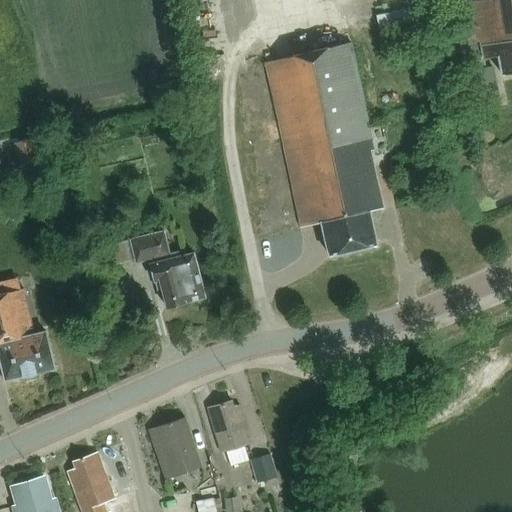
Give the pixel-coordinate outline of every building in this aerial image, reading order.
[(511,0),(463,0),(470,37),(473,36),(481,44),(484,59),(498,56),(502,75),(511,72),(511,0)] [(351,43),(266,63),(301,228),(322,223),(330,256),(377,246),(369,212),(384,208),(370,151),(373,151),(351,43)] [(476,45),(460,48),(463,60),(478,57),(476,45)] [(493,67),(467,72),(470,90),(496,85),(493,67)] [(32,138),(13,142),(21,173),(39,169),(32,138)] [(160,167),(160,183),(177,183),(178,168),(160,167)] [(167,308),(206,298),(194,253),(181,256),(179,250),(169,253),(164,231),(131,240),(137,263),(155,258),(156,263),(151,264),(155,282),(160,281),(167,308)] [(58,240),(44,243),(48,261),(62,258),(58,240)] [(0,360),(5,381),(55,369),(46,332),(34,335),(24,289),(0,294),(0,360)] [(222,454),(227,452),(231,465),(249,461),(245,447),(252,446),(240,407),(234,410),(232,403),(215,408),(217,414),(210,416),(222,454)] [(166,480),(202,468),(185,418),(155,429),(157,436),(152,438),(166,480)] [(108,511),(105,502),(117,497),(102,457),(94,461),(91,453),(74,459),(77,467),(68,470),(83,511),(108,511)] [(256,462),(252,463),(259,486),(278,480),(272,457),(256,462)] [(60,511),(56,497),(52,498),(46,478),(14,487),(20,507),(16,508),(17,511),(60,511)] [(219,511),(216,495),(198,499),(200,511),(219,511)] [(239,511),(239,501),(225,502),(226,511),(239,511)]
